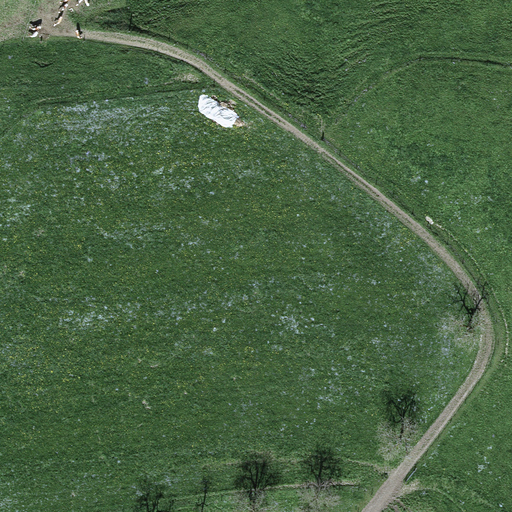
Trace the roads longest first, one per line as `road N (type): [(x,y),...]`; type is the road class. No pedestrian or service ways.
road 1 (track): [(371,511),(487,364),(492,317),(436,241),(244,90),(144,44),(67,32),(65,19),(96,0)]
road 2 (track): [(309,140),(412,55),(500,0)]
